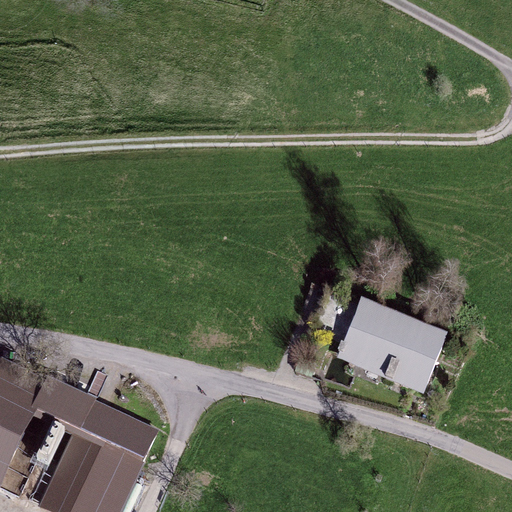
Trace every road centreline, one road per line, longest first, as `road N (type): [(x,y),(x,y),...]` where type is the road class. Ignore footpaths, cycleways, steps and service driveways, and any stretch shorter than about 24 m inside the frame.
road 1 (unclassified): [(511,465),(272,387),(0,333)]
road 2 (track): [(0,153),(482,137),(511,108)]
road 3 (track): [(201,373),(146,511)]
road 4 (track): [(390,0),(511,68)]
